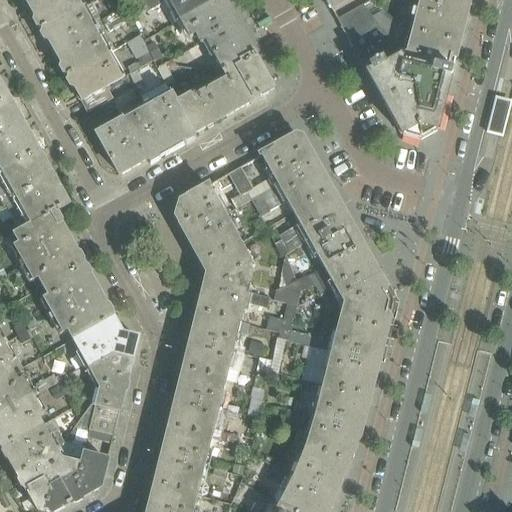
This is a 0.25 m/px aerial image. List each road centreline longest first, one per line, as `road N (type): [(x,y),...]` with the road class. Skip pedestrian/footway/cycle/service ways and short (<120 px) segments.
road 1 (tertiary): [(463,198),(383,511)]
road 2 (residential): [(103,217),(102,242),(160,348),(122,507),(114,511)]
road 3 (residential): [(103,217),(324,90)]
road 4 (residential): [(0,29),(103,217)]
road 5 (tertiary): [(511,0),(463,198)]
road 6 (tertiary): [(462,511),(511,315)]
road 7 (residential): [(463,198),(371,174),(324,90)]
